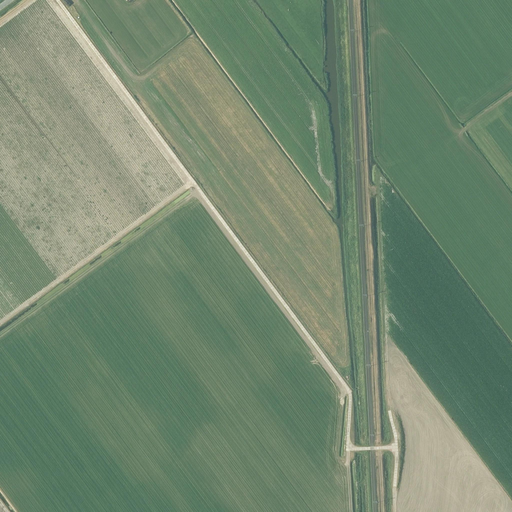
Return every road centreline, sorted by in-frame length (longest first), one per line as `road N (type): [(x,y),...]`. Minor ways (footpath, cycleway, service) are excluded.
road 1 (track): [(382,511),(366,191),(379,191),(386,330)]
road 2 (track): [(326,360),(56,0)]
road 3 (track): [(366,191),(356,0)]
